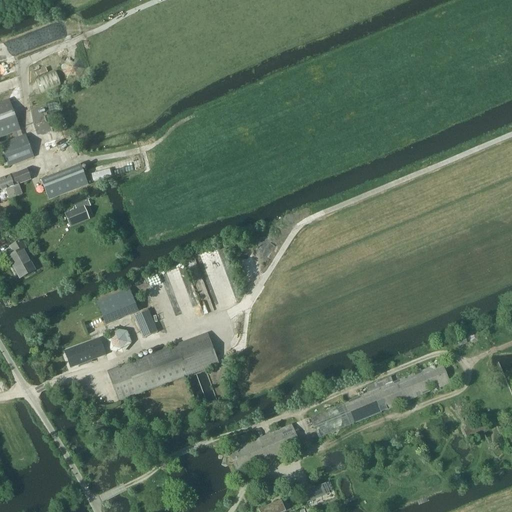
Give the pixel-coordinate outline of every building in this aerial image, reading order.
[(55,72),(35,80),(41,94),(60,86),(55,72)] [(9,100),(0,102),(0,137),(20,131),(9,100)] [(25,135),(1,144),(9,167),(33,157),(25,135)] [(80,166),(41,181),(48,201),(87,186),(84,176),(80,166)] [(26,169),(0,179),(0,191),(5,190),(8,199),(22,193),(19,185),(30,179),(26,169)] [(78,208),(67,213),(72,224),(89,218),(85,207),(90,205),(89,200),(77,205),(78,208)] [(14,254),(8,257),(20,279),(35,270),(23,250),(25,248),(21,240),(10,247),(14,254)] [(130,290),(100,302),(97,303),(106,325),(139,312),(130,290)] [(145,335),(157,331),(149,310),(136,315),(145,335)] [(128,331),(116,329),(109,338),(113,349),(124,351),(132,342),(128,331)] [(208,334),(108,372),(119,402),(188,377),(219,365),(218,360),(208,334)] [(61,352),(68,369),(77,366),(77,368),(84,365),(83,364),(105,355),(99,339),(61,352)] [(442,364),(331,409),(311,418),(319,438),(450,384),(442,364)] [(292,425),(233,450),(229,452),(231,456),(232,456),(238,472),(300,446),(292,425)] [(285,511),(286,511),(281,501),(259,511),(285,511)]
